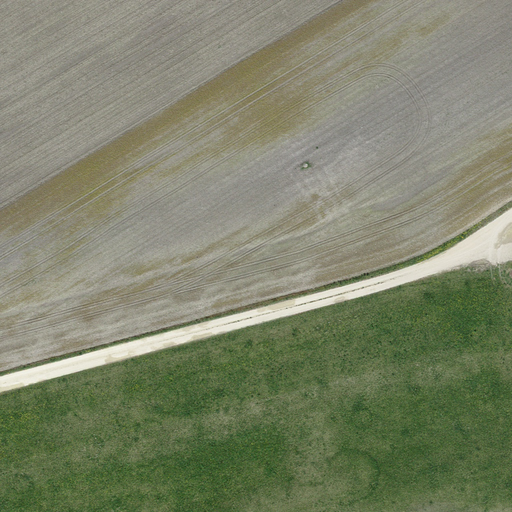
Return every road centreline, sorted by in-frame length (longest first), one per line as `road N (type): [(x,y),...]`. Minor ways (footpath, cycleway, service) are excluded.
road 1 (track): [(511,222),(460,249),(0,382)]
road 2 (motorway): [(511,306),(0,445)]
road 3 (motorway): [(0,511),(511,374)]
